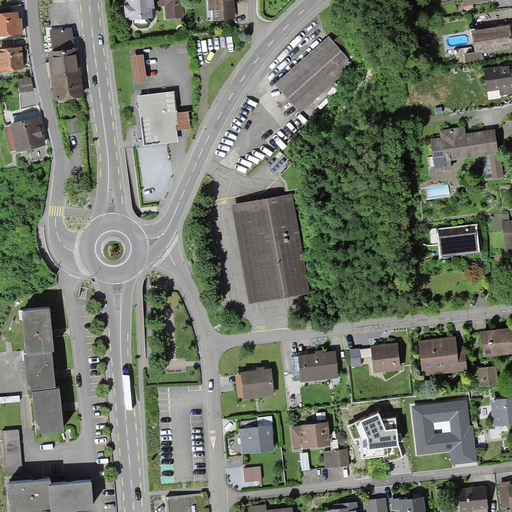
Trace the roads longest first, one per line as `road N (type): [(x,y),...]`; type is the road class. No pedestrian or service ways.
road 1 (residential): [(210,344),(511,309)]
road 2 (residential): [(218,498),(511,465)]
road 3 (residential): [(86,253),(64,247),(53,221),(61,155),(33,0)]
road 4 (secondary): [(161,236),(220,114),(262,50)]
road 5 (primary): [(118,328),(133,511)]
road 6 (primary): [(89,0),(109,175)]
road 7 (residential): [(210,344),(218,498)]
